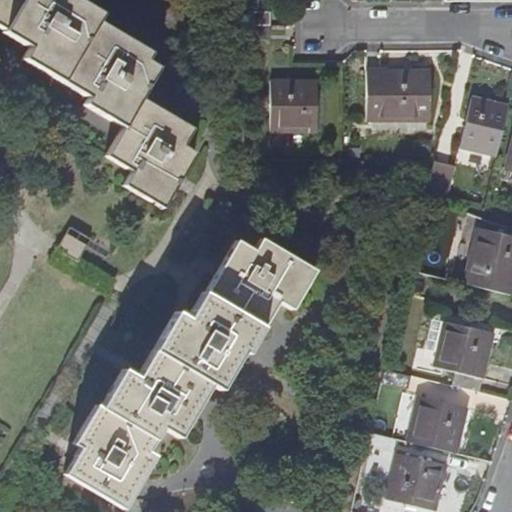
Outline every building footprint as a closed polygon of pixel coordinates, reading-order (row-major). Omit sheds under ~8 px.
[(0,0),(0,24),(3,27),(5,23),(22,33),(18,40),(29,46),(22,58),(46,72),(50,66),(81,84),(77,91),(87,97),(82,106),(89,110),(107,120),(110,114),(123,122),(120,128),(116,135),(112,140),(102,158),(130,173),(122,187),(149,203),(152,198),(164,205),(175,187),(193,154),(182,148),(192,131),(138,100),(156,70),(144,63),(148,55),(94,24),(99,17),(69,0),(0,0)] [(242,11),(242,26),(269,26),(269,12),(242,11)] [(3,27),(1,31),(18,40),(22,33),(5,23),(3,27)] [(269,26),(242,26),(242,39),(268,40),(269,26)] [(46,72),(77,91),(81,84),(50,66),(46,72)] [(431,72),(367,74),(368,126),(432,125),(431,72)] [(317,132),(316,82),(270,83),(272,133),(317,132)] [(459,148),(497,158),(509,107),(472,99),(459,148)] [(107,120),(120,128),(123,122),(110,114),(107,120)] [(431,171),(425,195),(436,198),(443,174),(431,171)] [(152,198),(149,203),(161,210),(164,205),(152,198)] [(61,472),(125,511),(131,511),(141,496),(166,455),(157,450),(164,440),(180,449),(213,396),(222,401),(244,365),(247,367),(280,313),(292,320),(321,270),(257,229),(249,241),(232,230),(223,246),(222,246),(198,284),(202,286),(191,304),(196,306),(189,317),(168,305),(133,362),(141,366),(136,374),(115,362),(99,388),(105,392),(98,403),(93,400),(85,413),(80,410),(64,437),(82,449),(77,457),(72,454),(61,472)] [(60,232),(53,249),(76,258),(83,241),(60,232)] [(511,243),(478,235),(465,284),(511,296),(511,243)] [(423,350),(435,353),(442,324),(431,321),(423,350)] [(456,374),(453,385),(477,391),(491,335),(442,323),(442,324),(435,353),(431,368),(456,374)] [(410,375),(384,369),(380,383),(407,389),(410,375)] [(418,397),(407,442),(456,453),(467,409),(418,397)] [(393,439),(367,433),(365,446),(390,453),(393,439)] [(433,511),(445,467),(394,454),(383,500),(432,511),(433,511)]
